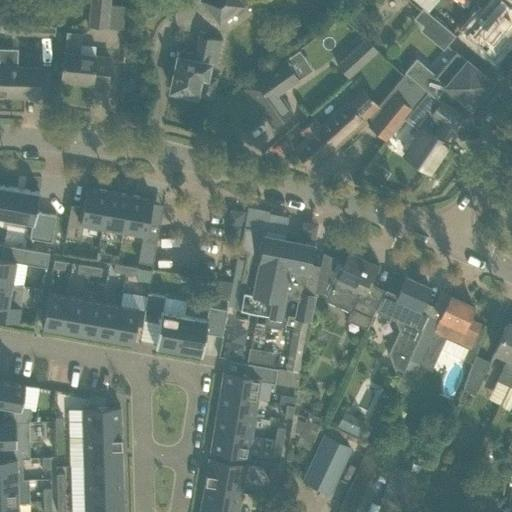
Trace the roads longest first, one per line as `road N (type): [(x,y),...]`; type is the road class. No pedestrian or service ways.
road 1 (tertiary): [(445,241),(399,220),(163,158),(0,140)]
road 2 (residential): [(136,364),(200,378),(189,458)]
road 3 (residential): [(0,342),(136,364)]
